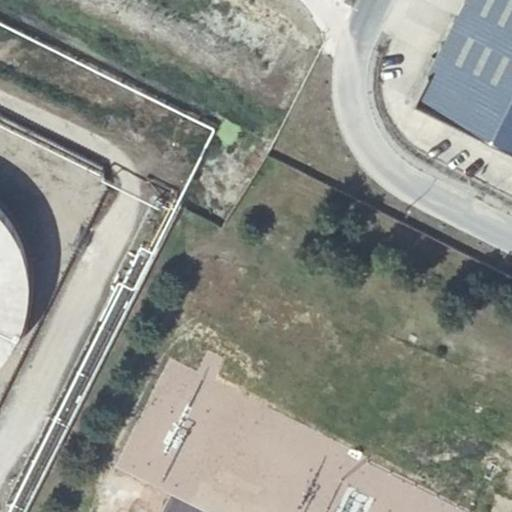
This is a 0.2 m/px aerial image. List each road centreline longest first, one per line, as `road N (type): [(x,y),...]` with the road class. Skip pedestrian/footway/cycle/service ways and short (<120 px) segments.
road 1 (unknown): [(0,449),(118,227),(131,186),(108,139),(0,79)]
road 2 (unclassified): [(377,0),(358,73),(366,123),(387,158),(413,180),(511,230)]
